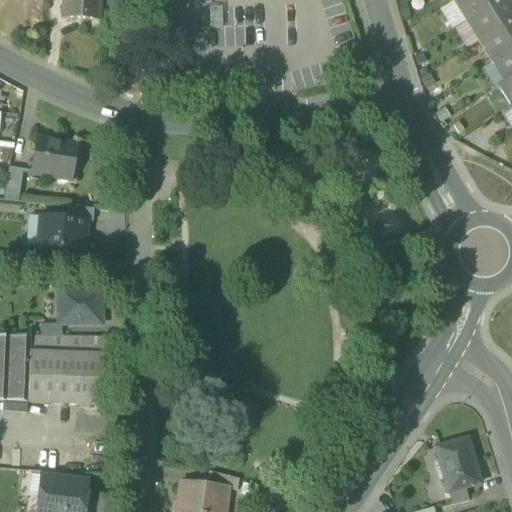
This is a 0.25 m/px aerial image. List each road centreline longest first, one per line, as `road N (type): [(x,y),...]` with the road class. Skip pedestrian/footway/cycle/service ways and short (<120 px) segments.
road 1 (residential): [(132,123),(135,511)]
road 2 (residential): [(407,93),(277,119),(132,123)]
road 3 (tertiary): [(341,511),(446,350)]
road 4 (residential): [(132,123),(0,57)]
road 5 (unclassified): [(464,222),(407,93)]
road 6 (unclassified): [(511,444),(495,384),(446,350)]
